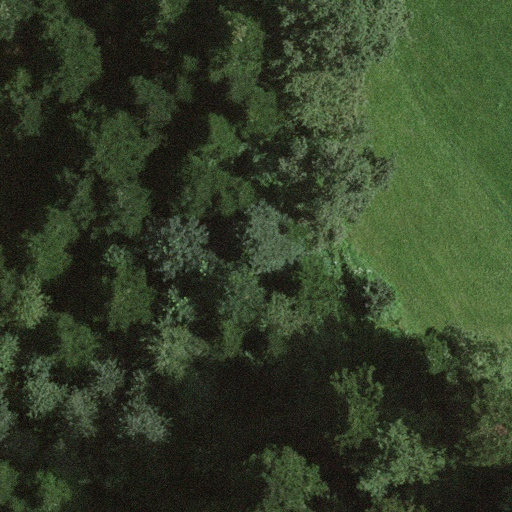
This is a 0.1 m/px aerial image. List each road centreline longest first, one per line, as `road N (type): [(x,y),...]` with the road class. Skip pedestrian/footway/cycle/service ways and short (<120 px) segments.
road 1 (track): [(241,8),(293,144),(359,363),(495,511)]
road 2 (track): [(0,362),(50,387),(144,413),(226,416),(359,363)]
